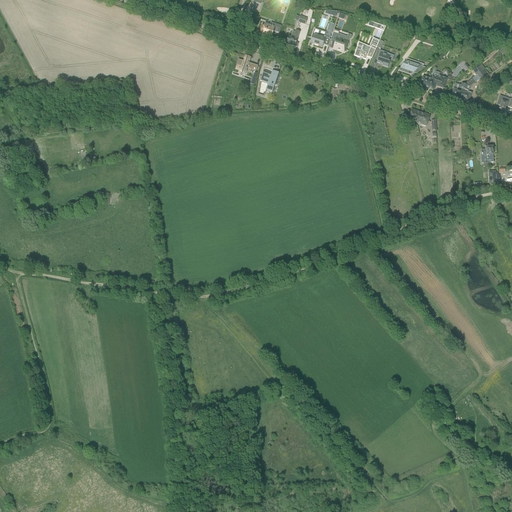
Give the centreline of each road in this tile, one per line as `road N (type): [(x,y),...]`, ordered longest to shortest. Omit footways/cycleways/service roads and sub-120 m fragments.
road 1 (track): [(511,192),(202,299),(0,265)]
road 2 (residential): [(511,130),(123,0)]
road 3 (track): [(0,443),(51,429),(13,282),(22,273)]
